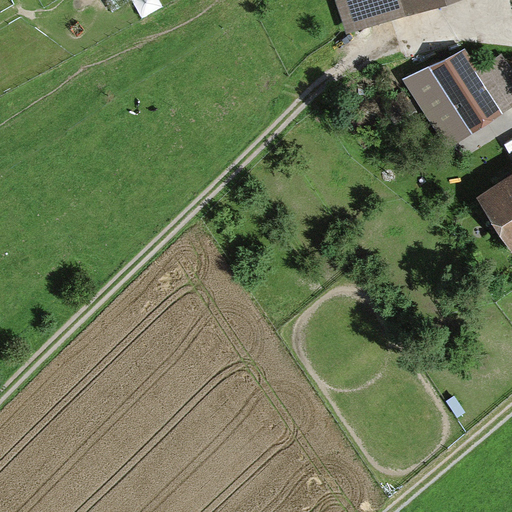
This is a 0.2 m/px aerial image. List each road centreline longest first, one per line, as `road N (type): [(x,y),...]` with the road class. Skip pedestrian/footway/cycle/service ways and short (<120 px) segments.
road 1 (track): [(0,398),(322,83),(367,54),(413,43),(511,41)]
road 2 (track): [(392,511),(511,410)]
